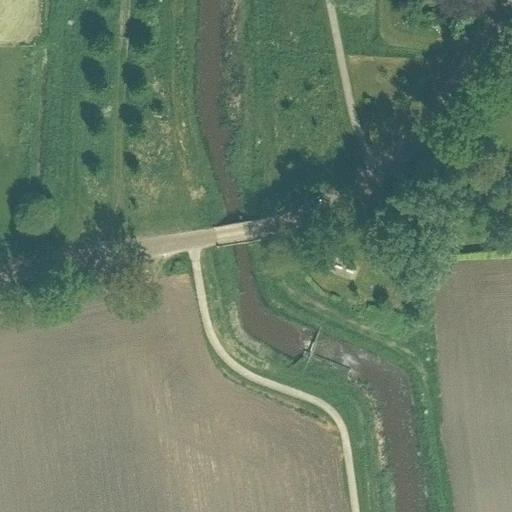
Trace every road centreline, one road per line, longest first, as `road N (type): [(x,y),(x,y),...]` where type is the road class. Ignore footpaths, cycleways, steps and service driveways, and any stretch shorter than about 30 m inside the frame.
road 1 (unclassified): [(0,275),(260,228),(333,202),(405,149),(495,25)]
road 2 (track): [(135,252),(117,181),(124,0)]
road 3 (track): [(118,106),(61,0)]
